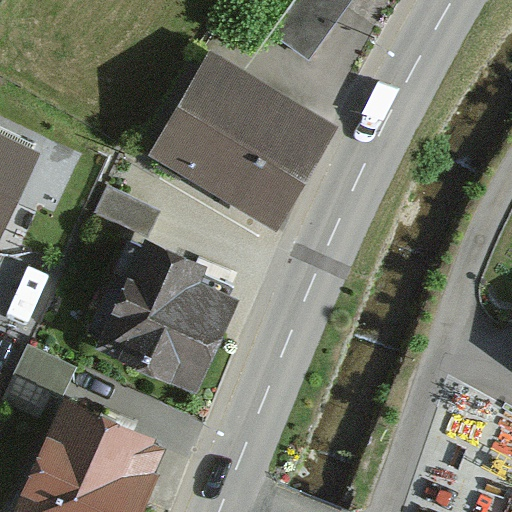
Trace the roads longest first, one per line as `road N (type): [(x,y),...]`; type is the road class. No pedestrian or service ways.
road 1 (tertiary): [(219,510),(336,226),(452,0)]
road 2 (residential): [(511,176),(379,511)]
